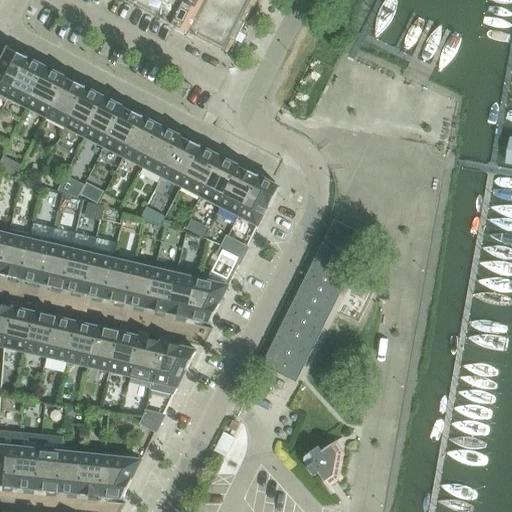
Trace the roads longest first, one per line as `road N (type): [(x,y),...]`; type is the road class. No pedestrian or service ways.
road 1 (residential): [(168,511),(319,209),(305,152),(257,123),(251,99)]
road 2 (residential): [(251,99),(60,0)]
